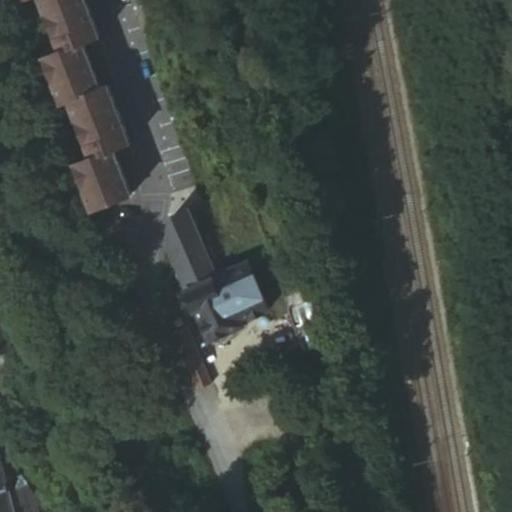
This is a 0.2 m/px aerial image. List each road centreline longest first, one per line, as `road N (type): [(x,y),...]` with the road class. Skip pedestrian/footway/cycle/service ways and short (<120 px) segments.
road 1 (residential): [(104,0),(164,189),(142,289),(198,418),(230,452),(245,511)]
road 2 (residential): [(0,134),(157,511)]
road 3 (track): [(327,511),(307,418),(293,398),(251,401),(230,452)]
